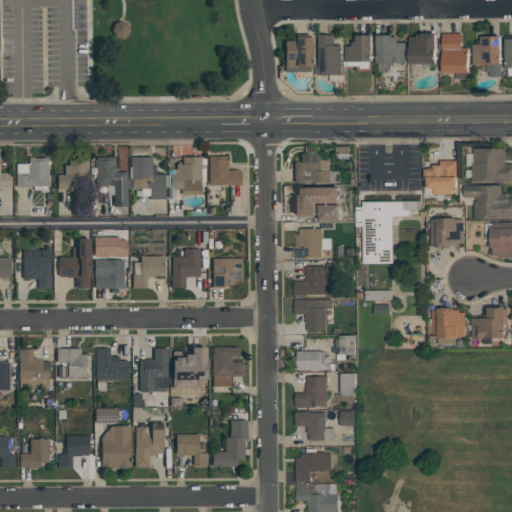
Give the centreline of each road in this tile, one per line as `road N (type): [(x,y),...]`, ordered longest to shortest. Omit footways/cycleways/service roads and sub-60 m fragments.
road 1 (residential): [(253,0),(264,68),(268,511)]
road 2 (residential): [(0,500),(268,499)]
road 3 (residential): [(0,318),(266,318)]
road 4 (residential): [(254,11),(511,8)]
road 5 (tertiary): [(0,123),(218,121)]
road 6 (tertiary): [(313,120),(511,118)]
